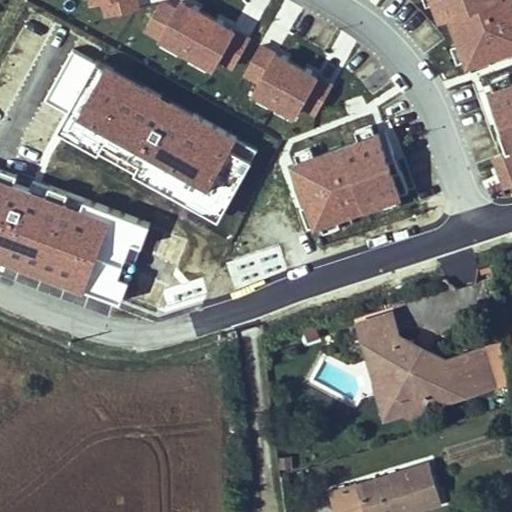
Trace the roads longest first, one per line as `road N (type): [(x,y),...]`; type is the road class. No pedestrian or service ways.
road 1 (residential): [(0,293),(151,355),(486,237)]
road 2 (residential): [(486,237),(429,100),(388,39),(344,0)]
